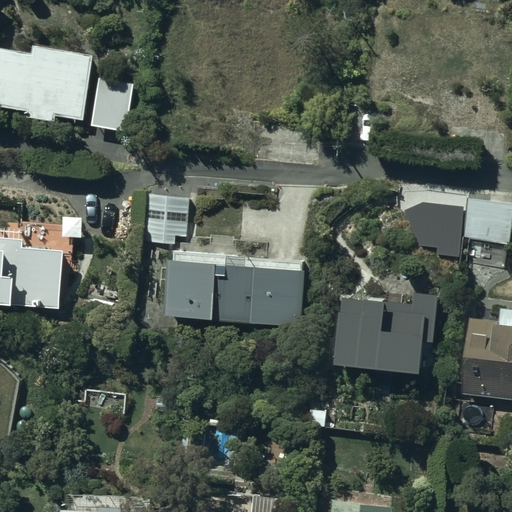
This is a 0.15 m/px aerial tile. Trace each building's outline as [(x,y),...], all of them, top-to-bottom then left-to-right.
[(208,0),(186,0),(184,19),(182,19),(177,68),(181,69),(178,104),(222,108),(223,99),(276,104),(286,8),(208,0)] [(0,104),(28,109),(27,116),(55,121),(56,114),(83,118),(94,51),(34,42),(32,50),(0,44),(0,104)] [(249,117),(247,158),(318,162),(321,121),(249,117)] [(189,193),(148,190),(145,241),(173,243),(174,235),(186,236),(189,193)] [(511,223),(511,198),(468,194),(463,238),(510,243),(511,223)] [(462,204),(424,201),(404,209),(419,246),(437,247),(436,255),(458,257),(462,204)] [(0,223),(0,300),(8,301),(8,303),(60,308),(65,248),(59,248),(61,229),(0,223)] [(306,262),(168,252),(164,313),(301,323),(306,262)] [(422,371),(430,292),(394,288),(392,299),(341,294),(334,362),(422,371)] [(511,304),(500,303),(498,318),(469,315),(460,391),(511,396),(511,304)] [(150,511),(151,508),(148,508),(148,491),(66,490),(66,507),(59,507),(58,511),(150,511)] [(226,511),(228,496),(194,492),(192,511),(226,511)] [(390,511),(392,499),(333,493),(330,511),(390,511)]
